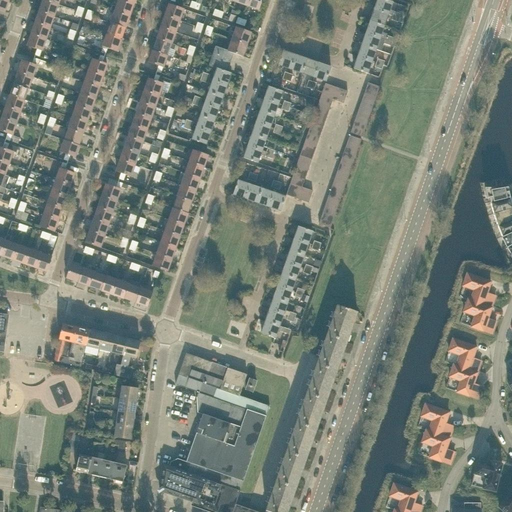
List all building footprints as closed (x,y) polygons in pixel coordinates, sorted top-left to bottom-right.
[(0,0),(0,10),(5,12),(9,0),(8,0),(0,0)] [(54,16),(58,4),(45,0),(43,0),(40,11),(54,16)] [(129,16),(133,5),(119,0),(115,11),(129,16)] [(262,0),(248,0),(247,6),(259,10),(262,0)] [(388,14),(392,2),(386,0),(377,0),(375,9),(388,14)] [(427,146),(470,0),(448,0),(407,140),(427,146)] [(179,21),(183,9),(169,4),(165,16),(179,21)] [(384,26),(388,14),(375,9),(370,21),(384,26)] [(50,28),(54,16),(40,11),(36,23),(50,28)] [(125,28),(129,16),(115,11),(111,23),(125,28)] [(175,32),(179,21),(165,16),(161,28),(175,32)] [(202,29),(205,21),(202,20),(201,23),(198,22),(196,27),(202,29)] [(380,38),(384,26),(370,21),(366,33),(380,38)] [(50,40),(52,36),(48,34),(50,28),(36,23),(32,34),(46,39),(50,40)] [(121,39),(125,28),(111,23),(107,34),(121,39)] [(179,34),(175,32),(161,28),(157,39),(171,44),(174,36),(178,38),(179,34)] [(247,44),(251,33),(237,28),(233,39),(247,44)] [(376,49),(380,38),(366,33),(362,45),(376,49)] [(42,51),(46,39),(32,34),(28,46),(37,49),(35,55),(39,57),(41,51),(42,51)] [(117,51),(121,39),(107,34),(103,46),(103,47),(101,53),(106,54),(108,48),(117,51)] [(167,56),(171,44),(157,39),(153,51),(167,56)] [(242,56),(247,44),(233,39),(228,51),(233,53),(242,56)] [(372,61),(376,49),(362,45),(358,56),(372,61)] [(233,53),(228,51),(217,47),(214,56),(230,62),(233,53)] [(172,57),(167,56),(153,51),(149,63),(159,66),(157,72),(161,73),(163,67),(163,68),(166,60),(170,62),(172,57)] [(295,55),(283,51),(278,65),(290,69),(295,55)] [(103,63),(105,57),(100,55),(98,61),(93,59),(89,71),(103,76),(107,64),(103,63)] [(302,73),(307,59),(295,55),(290,69),(302,73)] [(226,72),(230,62),(214,56),(210,66),(217,69),(226,72)] [(368,73),(372,61),(358,56),(354,69),(368,73)] [(42,67),(44,62),(34,58),(32,64),(23,61),(18,72),(33,77),(37,66),(42,67)] [(314,77),(319,63),(307,59),(302,73),(314,77)] [(326,81),(331,68),(319,63),(314,77),(326,81)] [(231,73),(226,72),(217,69),(213,80),(227,85),(231,73)] [(99,87),(103,76),(89,71),(85,83),(99,87)] [(29,89),(33,77),(18,72),(14,84),(29,89)] [(158,82),(159,78),(155,76),(154,80),(149,79),(145,91),(159,96),(163,97),(165,92),(161,91),(163,84),(158,82)] [(213,80),(209,79),(202,76),(200,81),(212,85),(209,92),(223,97),(227,85),(213,80)] [(95,99),(99,87),(85,83),(81,94),(95,99)] [(380,87),(379,87),(368,83),(366,89),(378,93),(380,87)] [(25,100),(29,89),(14,84),(10,95),(25,100)] [(55,93),(57,86),(51,84),(49,91),(55,93)] [(327,97),(331,86),(325,84),(321,95),(327,97)] [(333,99),(337,88),(331,86),(327,97),(333,99)] [(282,91),(270,87),(269,87),(265,99),(278,103),(282,91)] [(338,101),(342,89),(337,88),(333,99),(338,101)] [(344,103),(348,91),(342,89),(338,101),(344,103)] [(376,98),(378,93),(366,89),(364,94),(376,98)] [(155,107),(159,96),(145,91),(141,102),(155,107)] [(219,109),(223,97),(209,92),(205,104),(219,109)] [(91,110),(95,99),(81,94),(77,106),(91,110)] [(374,104),(376,98),(364,94),(362,100),(374,104)] [(21,112),(25,100),(10,95),(6,107),(21,112)] [(333,99),(327,97),(321,95),(320,101),(331,105),(333,99)] [(274,115),(278,103),(265,99),(260,110),(274,115)] [(372,109),(374,104),(362,100),(360,105),(372,109)] [(329,110),(331,105),(320,101),(318,106),(329,110)] [(151,119),(155,107),(141,102),(137,114),(151,119)] [(214,121),(219,109),(205,104),(201,116),(214,121)] [(370,115),(372,109),(360,105),(358,111),(370,115)] [(87,122),(91,110),(77,106),(73,117),(87,122)] [(327,116),(329,110),(318,106),(316,112),(327,116)] [(16,123),(21,112),(6,107),(2,118),(16,123)] [(270,127),(274,115),(260,110),(256,122),(270,127)] [(368,120),(370,115),(358,111),(357,116),(368,120)] [(325,121),(327,116),(316,112),(314,117),(325,121)] [(147,130),(151,119),(137,114),(133,125),(147,130)] [(210,133),(214,121),(201,116),(196,128),(210,133)] [(366,126),(368,120),(357,116),(355,122),(366,126)] [(83,134),(87,122),(73,117),(69,129),(83,134)] [(323,127),(325,121),(314,117),(312,123),(323,127)] [(12,135),(16,123),(2,118),(0,124),(0,131),(8,134),(6,139),(18,144),(20,138),(12,135)] [(266,139),(270,127),(256,122),(252,134),(266,139)] [(364,131),(366,126),(355,122),(353,127),(364,131)] [(322,132),(323,127),(312,123),(310,128),(322,132)] [(143,142),(147,130),(133,125),(129,137),(143,142)] [(362,137),(364,131),(353,127),(351,133),(362,137)] [(206,145),(210,133),(196,128),(192,140),(206,145)] [(320,138),(322,132),(310,128),(308,134),(320,138)] [(79,145),(83,134),(69,129),(65,140),(79,145)] [(262,151),(266,139),(252,134),(248,146),(262,151)] [(318,143),(320,138),(308,134),(306,139),(318,143)] [(359,145),(361,140),(350,136),(348,141),(359,145)] [(139,153),(143,142),(129,137),(125,148),(139,153)] [(316,149),(318,143),(306,139),(304,145),(316,149)] [(75,157),(79,145),(65,140),(61,152),(66,154),(65,157),(59,155),(58,158),(68,161),(70,155),(75,157)] [(357,151),(359,145),(348,141),(346,147),(357,151)] [(15,153),(17,147),(5,142),(3,148),(0,147),(0,160),(9,164),(13,152),(15,153)] [(314,154),(316,149),(304,145),(302,150),(314,154)] [(257,163),(262,151),(248,146),(244,158),(257,163)] [(356,156),(357,151),(346,147),(344,152),(356,156)] [(135,165),(139,153),(125,148),(121,160),(135,165)] [(204,167),(208,155),(194,150),(190,162),(204,167)] [(312,160),(314,154),(302,150),(300,156),(312,160)] [(354,162),(356,156),(344,152),(342,158),(354,162)] [(310,165),(312,160),(300,156),(298,161),(310,165)] [(352,167),(354,162),(342,158),(340,163),(352,167)] [(0,173),(5,175),(9,164),(0,160),(0,173)] [(65,170),(67,164),(56,160),(54,166),(61,168),(56,180),(70,185),(75,173),(65,170)] [(131,177),(135,165),(121,160),(117,172),(121,173),(119,179),(124,180),(126,175),(131,177)] [(308,171),(310,165),(298,161),(296,167),(308,171)] [(200,179),(204,167),(190,162),(186,174),(200,179)] [(350,173),(352,167),(340,163),(338,169),(350,173)] [(306,176),(308,171),(296,167),(294,172),(306,176)] [(348,178),(350,173),(338,169),(336,174),(348,178)] [(304,182),(306,176),(294,172),(292,178),(304,182)] [(196,190),(200,179),(186,174),(182,185),(196,190)] [(346,184),(348,178),(336,174),(334,180),(346,184)] [(158,186),(161,178),(155,176),(152,184),(158,186)] [(302,188),(302,187),(304,182),(292,178),(290,184),(296,186),(302,188)] [(66,197),(70,185),(56,180),(52,192),(66,197)] [(344,189),(346,184),(334,180),(332,185),(344,189)] [(245,199),(250,185),(238,181),(233,195),(245,199)] [(121,189),(123,183),(118,182),(116,188),(107,184),(102,196),(117,201),(121,189)] [(292,197),(296,186),(290,184),(286,195),(292,197)] [(192,202),(196,190),(182,185),(178,197),(192,202)] [(257,203),(261,189),(250,185),(245,199),(257,203)] [(342,195),(344,189),(332,185),(331,191),(342,195)] [(298,199),(302,188),(296,186),(292,197),(298,199)] [(303,201),(307,189),(302,187),(302,188),(298,199),(303,201)] [(510,198),(509,191),(508,187),(496,189),(495,188),(485,188),(487,198),(490,198),(490,203),(510,198)] [(268,207),(273,193),(261,189),(257,203),(268,207)] [(309,203),(313,191),(307,189),(303,201),(309,203)] [(153,201),(156,193),(150,191),(147,199),(153,201)] [(340,200),(342,195),(331,191),(329,196),(340,200)] [(62,208),(66,197),(52,192),(48,203),(62,208)] [(281,211),(286,197),(273,193),(268,207),(281,211)] [(113,213),(117,201),(102,196),(98,208),(113,213)] [(338,206),(340,200),(329,196),(327,202),(338,206)] [(188,213),(192,202),(178,197),(174,208),(188,213)] [(511,208),(511,204),(510,198),(490,203),(494,214),(511,208)] [(336,211),(338,206),(327,202),(325,207),(336,211)] [(58,220),(62,208),(48,203),(44,215),(58,220)] [(24,212),(26,208),(20,206),(18,210),(17,210),(15,218),(26,222),(28,214),(24,212)] [(335,217),(336,211),(325,207),(323,213),(335,217)] [(109,224),(113,213),(98,208),(94,219),(109,224)] [(184,225),(188,213),(174,208),(169,220),(184,225)] [(511,220),(511,208),(494,214),(497,226),(511,220)] [(333,222),(335,217),(323,213),(321,218),(333,222)] [(54,232),(58,220),(44,215),(40,227),(53,231),(54,232)] [(331,228),(333,222),(321,218),(319,224),(331,228)] [(105,236),(109,224),(94,219),(90,231),(105,236)] [(180,236),(184,225),(169,220),(166,231),(180,236)] [(511,232),(511,220),(497,226),(502,237),(511,232)] [(308,243),(313,231),(299,226),(294,239),(302,241),(308,243)] [(100,248),(105,236),(90,231),(86,243),(100,248)] [(175,248),(180,236),(166,231),(161,243),(175,248)] [(511,245),(511,232),(502,237),(507,248),(511,245)] [(308,243),(302,241),(294,239),(290,250),(297,253),(304,255),(308,243)] [(12,259),(17,245),(5,241),(0,255),(12,259)] [(171,259),(175,248),(161,243),(157,254),(171,259)] [(23,263),(28,249),(17,245),(12,259),(23,263)] [(35,267),(40,253),(28,249),(23,263),(35,267)] [(304,255),(297,253),(290,250),(286,262),(293,265),(300,267),(304,255)] [(47,271),(52,257),(40,253),(35,267),(47,271)] [(167,271),(171,259),(157,254),(155,260),(153,266),(167,271)] [(300,267),(293,265),(286,262),(282,274),(289,276),(296,279),(300,267)] [(78,282),(83,268),(71,264),(66,278),(78,282)] [(90,286),(95,272),(96,268),(92,266),(90,271),(83,268),(78,282),(90,286)] [(101,290),(106,276),(95,272),(90,286),(101,290)] [(296,279),(289,276),(282,274),(278,286),(285,288),(292,291),(296,279)] [(471,300),(491,308),(495,296),(487,293),(491,282),(467,274),(463,286),(474,290),(471,300)] [(113,294),(118,280),(106,276),(101,290),(113,294)] [(124,298),(129,284),(118,280),(113,294),(124,298)] [(136,302),(141,288),(129,284),(124,298),(136,302)] [(292,291),(285,288),(278,286),(274,297),(281,300),(288,302),(292,291)] [(148,307),(153,292),(141,288),(136,302),(148,307)] [(288,302),(281,300),(274,297),(270,309),(277,312),(284,314),(288,302)] [(471,327),(492,334),(496,321),(487,318),(491,308),(471,300),(468,299),(464,312),(475,316),(471,327)] [(357,312),(356,312),(348,309),(338,305),(327,335),(337,338),(347,342),(357,312)] [(284,314),(277,312),(270,309),(266,321),(273,324),(280,326),(284,314)] [(280,326),(273,324),(266,321),(261,333),(275,338),(278,330),(289,334),(291,330),(280,326)] [(69,358),(76,327),(64,324),(63,323),(55,355),(69,358)] [(89,330),(76,327),(69,358),(55,355),(54,361),(81,367),(86,346),(90,330),(89,330)] [(99,349),(103,333),(90,330),(86,346),(99,349)] [(111,352),(115,336),(103,333),(99,349),(111,352)] [(347,342),(337,338),(327,335),(317,364),(327,367),(337,371),(347,342)] [(123,355),(127,339),(115,336),(111,352),(123,355)] [(457,365),(477,373),(481,361),(473,358),(476,347),(453,338),(449,351),(460,355),(457,365)] [(138,348),(140,342),(127,339),(123,355),(121,365),(128,366),(131,357),(136,358),(138,348)] [(140,342),(138,348),(149,351),(150,344),(140,342)] [(196,357),(186,353),(184,359),(194,363),(196,357)] [(189,378),(197,381),(204,359),(196,357),(194,363),(192,368),(190,373),(189,378)] [(194,363),(184,359),(182,365),(192,368),(194,363)] [(204,384),(212,362),(204,359),(197,381),(204,384)] [(221,389),(228,368),(212,362),(204,384),(217,388),(221,389)] [(337,371),(327,367),(317,364),(307,393),(318,397),(327,400),(337,371)] [(477,373),(457,365),(454,364),(450,377),(461,381),(457,392),(478,399),(482,387),(473,383),(477,373)] [(192,368),(182,365),(180,370),(190,373),(192,368)] [(247,374),(228,368),(221,389),(240,396),(247,374)] [(130,379),(132,372),(120,370),(118,376),(130,379)] [(189,378),(190,373),(180,370),(179,375),(189,378)] [(197,381),(189,378),(179,375),(176,384),(213,397),(217,388),(204,384),(197,381)] [(246,389),(253,392),(256,381),(250,379),(246,389)] [(137,401),(138,388),(122,386),(120,399),(137,401)] [(270,407),(240,396),(221,389),(217,388),(213,397),(213,398),(199,392),(197,397),(198,413),(203,414),(198,428),(196,427),(195,432),(196,433),(183,471),(240,491),(240,489),(266,416),(270,407)] [(327,400),(318,397),(307,393),(300,414),(297,422),(307,426),(316,429),(327,400)] [(135,414),(137,401),(120,399),(118,411),(135,414)] [(429,431),(450,438),(454,426),(445,423),(449,412),(425,404),(421,416),(433,420),(429,431)] [(133,426),(135,414),(118,411),(117,424),(133,426)] [(316,429),(307,426),(297,422),(289,444),(287,452),(297,455),(306,459),(316,429)] [(131,440),(133,426),(117,424),(115,438),(131,440)] [(450,465),(455,452),(446,449),(450,438),(429,431),(426,430),(422,442),(433,446),(429,457),(450,465)] [(76,453),(78,441),(73,440),(70,452),(76,453)] [(120,441),(118,451),(124,453),(125,446),(126,442),(120,441)] [(88,474),(93,451),(87,450),(86,456),(80,454),(76,471),(88,474)] [(97,458),(99,453),(93,451),(88,474),(100,476),(104,460),(97,458)] [(306,459),(297,455),(287,452),(284,459),(279,473),(276,481),(286,485),(296,488),(306,459)] [(111,479),(115,462),(104,460),(100,476),(111,479)] [(477,461),(475,472),(471,485),(495,491),(502,464),(490,461),(489,464),(477,461)] [(123,482),(127,465),(115,462),(111,479),(123,482)] [(258,511),(235,504),(240,491),(164,464),(160,490),(221,511),(258,511)] [(287,511),(296,488),(286,485),(276,481),(274,489),(266,510),(270,511),(287,511)] [(417,492),(394,484),(390,496),(401,500),(398,510),(402,511),(420,511),(422,506),(414,503),(417,492)] [(511,511),(511,491),(499,507),(504,511),(511,511)] [(480,511),(481,503),(464,503),(464,510),(452,510),(452,511),(480,511)]
